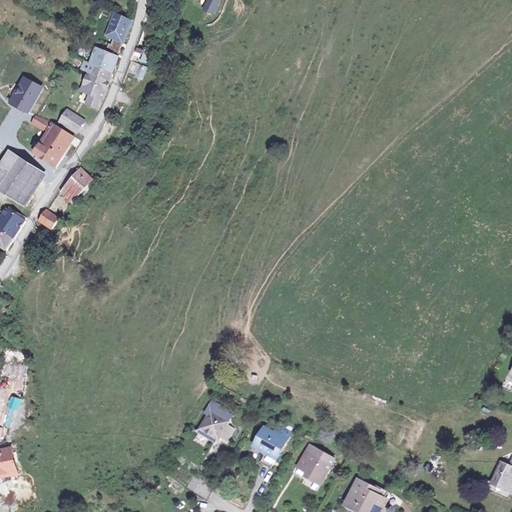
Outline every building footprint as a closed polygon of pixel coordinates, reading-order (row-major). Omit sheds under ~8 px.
[(218,0),(207,0),(204,8),(213,12),(218,0)] [(130,23),(115,16),(106,38),(120,44),(130,23)] [(107,81),(117,58),(97,49),(81,89),(89,93),(85,104),(96,108),(107,81)] [(149,64),(151,50),(143,49),(140,62),(149,64)] [(143,67),(135,64),(130,74),(139,78),(143,67)] [(20,74),(6,97),(28,110),(42,87),(20,74)] [(65,128),(71,117),(65,113),(58,124),(65,128)] [(82,124),(71,117),(65,128),(75,134),(82,124)] [(41,130),(45,124),(37,118),(32,125),(41,130)] [(77,143),(45,124),(41,130),(46,133),(34,154),(54,166),(61,155),(66,147),(73,150),(77,143)] [(0,171),(7,176),(18,159),(9,153),(1,165),(0,166),(0,171)] [(37,170),(18,159),(7,176),(0,171),(0,191),(17,202),(37,170)] [(44,174),(37,170),(17,202),(24,207),(44,174)] [(80,171),(61,192),(70,201),(81,191),(90,180),(80,171)] [(0,245),(5,248),(24,220),(5,209),(0,217),(0,245)] [(55,217),(43,210),(37,220),(50,227),(55,217)] [(367,390),(370,383),(361,380),(358,387),(367,390)] [(228,412),(213,403),(206,414),(210,416),(201,431),(219,441),(221,437),(227,427),(229,423),(227,422),(224,420),(227,414),(228,412)] [(0,417),(0,452),(1,453),(12,421),(0,417)] [(234,431),(227,427),(221,437),(228,441),(234,431)] [(268,428),(259,445),(270,451),(280,457),(294,434),(283,427),(278,434),(268,428)] [(338,459),(313,445),(301,467),(309,472),(307,476),(316,481),(318,477),(325,481),(338,459)] [(280,457),(270,451),(264,461),(274,467),(280,457)] [(511,464),(511,467),(502,462),(492,482),(511,490),(511,464)] [(222,473),(216,470),(211,478),(217,481),(222,473)] [(318,477),(316,481),(323,485),(325,481),(318,477)] [(371,486),(356,477),(344,498),(353,503),(352,507),(360,511),(361,511),(371,511),(375,506),(378,508),(383,498),(381,497),(374,493),(375,490),(376,489),(371,487),(371,486)] [(353,503),(344,498),(342,502),(352,507),(353,503)]
